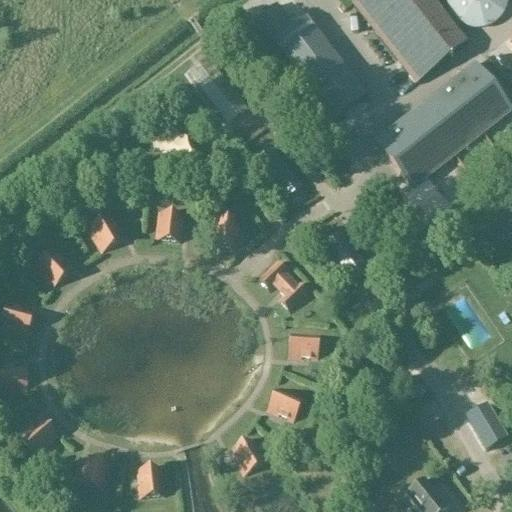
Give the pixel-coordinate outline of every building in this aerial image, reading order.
[(348,0),(414,85),(465,46),(429,0),(348,0)] [(496,24),(498,22),(500,20),(502,18),(503,15),(504,13),(505,10),(506,7),(506,4),(507,2),(506,0),(446,0),(446,3),(447,6),(447,9),(448,12),(449,14),(451,17),(452,19),(454,22),(456,24),(458,25),(461,27),(463,29),(466,30),(469,31),(472,31),(474,31),(477,32),(480,31),(483,31),(486,30),(489,29),(491,28),(494,26),(496,24)] [(365,101),(304,22),(272,46),(333,126),(365,101)] [(190,77),(226,126),(248,110),(212,61),(190,77)] [(412,192),(510,115),(511,116),(473,67),(472,68),(473,69),(382,141),(375,146),(375,145),(374,146),(394,171),(401,180),(409,191),(412,194),(413,193),(412,192)] [(130,141),(142,157),(158,145),(147,129),(130,141)] [(100,156),(106,168),(123,160),(117,148),(100,156)] [(285,203),(301,190),(271,153),(255,165),(285,203)] [(155,243),(180,246),(184,218),(158,215),(155,243)] [(100,256),(123,243),(109,218),(86,232),(100,256)] [(210,249),(236,253),(239,225),(213,221),(210,249)] [(353,287),(368,274),(338,237),(323,249),(353,287)] [(52,292),(71,274),(52,253),(33,271),(52,292)] [(257,282),(290,317),(309,299),(276,264),(257,282)] [(0,332),(26,340),(33,315),(6,307),(0,328),(0,332)] [(290,335),(288,362),(316,363),(318,337),(290,335)] [(0,396),(26,394),(23,368),(0,370),(0,396)] [(266,415),(292,426),(303,402),(277,391),(266,415)] [(57,442),(40,423),(19,441),(36,461),(57,442)] [(243,480),(266,466),(252,442),(229,455),(243,480)] [(102,495),(110,468),(85,460),(76,487),(102,495)] [(161,472),(135,474),(138,502),(164,500),(161,472)] [(446,511),(423,483),(404,498),(415,511),(446,511)]
